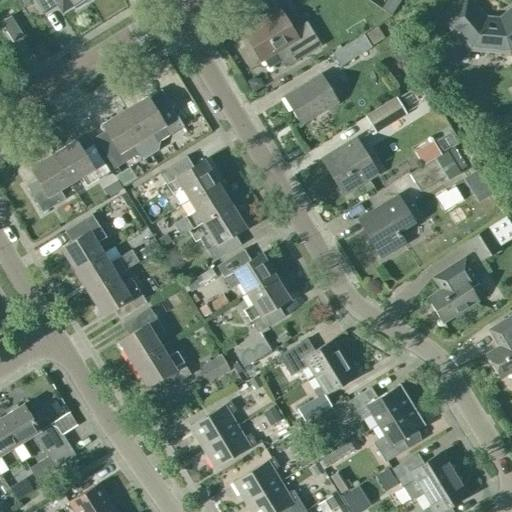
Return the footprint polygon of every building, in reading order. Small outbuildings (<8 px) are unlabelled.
[(85,0),(35,0),(44,12),(57,4),(59,7),(66,3),(68,6),(72,4),(74,7),(85,0)] [(378,0),(394,10),(400,0),(378,0)] [(469,0),(461,0),(441,17),(468,48),(509,52),(511,49),(511,7),(498,19),(484,18),(469,0)] [(278,8),(264,17),(242,30),(260,59),(275,50),(284,66),(319,44),(305,21),(291,30),(278,8)] [(0,21),(0,22),(12,42),(22,35),(10,15),(0,21)] [(363,33),(332,53),(340,66),(371,46),(384,38),(377,27),(364,35),(363,33)] [(321,73),(283,96),(300,124),(338,101),(321,73)] [(365,116),(374,130),(404,111),(423,101),(415,87),(396,97),(365,116)] [(183,125),(162,92),(149,100),(145,95),(123,109),(150,152),(156,148),(157,140),(183,125)] [(150,152),(123,109),(100,123),(108,134),(97,141),(113,167),(135,154),(144,156),(150,152)] [(436,136),(415,146),(420,158),(442,149),(436,136)] [(355,137),(320,158),(342,195),(377,173),(355,137)] [(51,153),(69,182),(80,176),(86,184),(108,171),(91,144),(81,151),(74,139),(51,153)] [(454,162),(459,159),(452,147),(434,157),(409,173),(420,191),(445,176),(448,181),(460,173),(454,162)] [(64,198),(59,189),(69,182),(51,153),(29,167),(36,178),(25,185),(42,212),(64,198)] [(173,194),(182,189),(188,199),(217,181),(203,159),(192,166),(185,155),(159,172),(173,194)] [(114,176),(121,187),(135,179),(129,167),(114,176)] [(130,190),(137,201),(156,190),(149,179),(130,190)] [(202,222),(231,203),(217,181),(188,199),(195,210),(173,223),(180,235),(202,222)] [(396,196),(358,220),(380,257),(404,243),(397,232),(412,223),(396,196)] [(240,244),(233,233),(245,226),(231,203),(202,222),(208,232),(200,238),(213,260),(240,244)] [(70,241),(59,248),(73,271),(102,253),(96,242),(104,237),(90,214),(64,230),(70,241)] [(467,240),(480,260),(498,248),(493,239),(511,227),(511,226),(505,215),(486,228),(467,240)] [(157,239),(162,246),(170,241),(166,234),(157,239)] [(275,275),(262,253),(250,260),(243,248),(215,266),(229,288),(238,282),(245,293),(275,275)] [(116,275),(137,261),(130,250),(109,263),(102,253),(73,271),(87,293),(116,275)] [(440,272),(448,284),(427,298),(442,322),(477,300),(469,287),(479,281),(464,257),(440,272)] [(193,281),(198,289),(216,278),(211,270),(193,281)] [(123,285),(116,275),(87,293),(100,315),(111,308),(118,319),(145,302),(131,280),(123,285)] [(289,297),(275,275),(245,293),(252,304),(243,310),(257,332),(284,315),(278,304),(289,297)] [(198,308),(203,317),(217,308),(212,299),(198,308)] [(128,334),(117,341),(131,364),(160,346),(153,335),(162,329),(148,307),(122,324),(128,334)] [(511,314),(488,329),(498,346),(485,354),(500,378),(511,370),(511,314)] [(263,337),(249,346),(256,358),(270,349),(263,337)] [(288,373),(269,384),(276,396),(305,379),(312,375),(313,376),(343,358),(332,339),(307,354),(299,342),(277,356),(288,373)] [(131,364),(145,386),(156,380),(162,390),(189,373),(176,351),(166,356),(160,346),(131,364)] [(198,367),(208,382),(229,369),(220,354),(198,367)] [(313,376),(319,386),(313,390),(317,397),(297,409),(304,421),(330,406),(324,395),(355,376),(343,358),(313,376)] [(248,379),(255,390),(262,386),(256,375),(248,379)] [(359,421),(370,414),(377,425),(410,404),(398,384),(376,397),(370,387),(347,401),(359,421)] [(236,426),(229,414),(235,410),(229,400),(222,405),(188,426),(201,447),(236,426)] [(21,404),(0,416),(0,428),(12,447),(20,461),(28,456),(20,442),(33,434),(53,467),(74,454),(61,434),(60,435),(56,427),(48,424),(39,410),(29,416),(21,404)] [(410,404),(377,425),(383,435),(372,442),(384,462),(407,448),(401,437),(422,424),(410,404)] [(262,412),(270,426),(281,419),(273,405),(262,412)] [(249,434),(243,437),(236,426),(201,447),(214,468),(248,447),(248,448),(255,443),(249,434)] [(0,473),(7,470),(0,458),(0,454),(12,447),(0,428),(0,473)] [(291,436),(297,447),(305,443),(299,432),(291,436)] [(321,459),(326,467),(354,450),(349,441),(321,459)] [(311,448),(317,459),(327,453),(321,443),(311,448)] [(410,500),(422,492),(453,473),(440,452),(418,465),(412,456),(391,469),(410,500)] [(265,461),(231,481),(244,502),(279,481),(272,469),(278,465),(272,456),(265,460),(265,461)] [(310,466),(316,477),(324,472),(318,461),(310,466)] [(7,470),(0,473),(0,476),(4,483),(12,478),(7,470)] [(330,476),(341,493),(349,488),(338,470),(330,476)] [(422,492),(430,505),(419,511),(446,511),(444,508),(466,495),(453,473),(422,492)] [(244,502),(249,511),(305,511),(306,511),(292,489),(286,493),(279,481),(244,502)] [(94,511),(109,503),(97,483),(67,501),(73,511),(94,511)] [(317,504),(322,511),(328,511),(338,506),(331,496),(317,504)] [(114,511),(109,503),(94,511),(114,511)]
